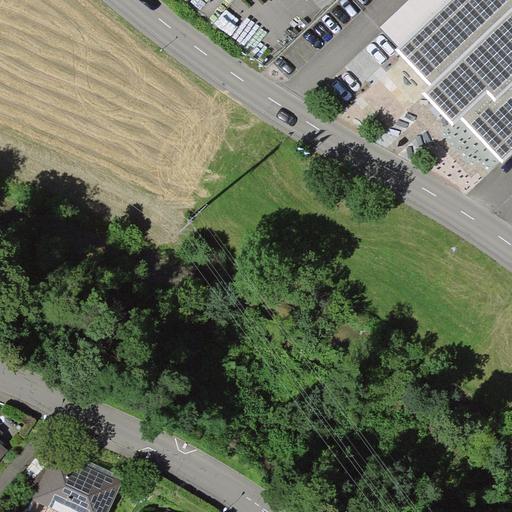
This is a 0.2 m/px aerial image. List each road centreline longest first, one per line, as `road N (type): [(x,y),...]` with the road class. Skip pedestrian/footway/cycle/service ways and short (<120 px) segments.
road 1 (unclassified): [(139,0),(277,103),(511,246)]
road 2 (residential): [(0,368),(165,443),(271,509)]
